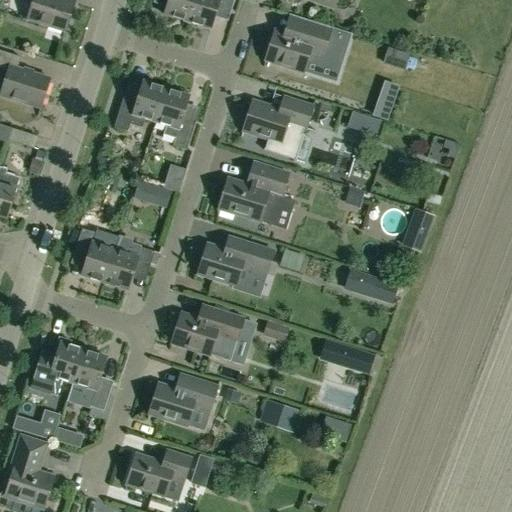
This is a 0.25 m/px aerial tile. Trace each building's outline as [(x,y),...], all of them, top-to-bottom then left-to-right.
[(32,0),(26,19),(48,26),(48,25),(65,30),(74,1),(69,0),(32,0)] [(167,0),(163,14),(187,22),(193,0),(167,0)] [(193,0),(187,22),(209,29),(218,0),(223,0),(232,3),(233,0),(193,0)] [(322,56),(331,27),(289,14),(283,33),(274,30),(265,59),(281,64),(281,65),(302,72),(309,52),(322,56)] [(409,55),(387,48),(382,64),(405,71),(409,55)] [(0,70),(6,72),(0,90),(0,96),(40,109),(49,79),(16,69),(19,57),(0,51),(0,70)] [(144,119),(155,122),(166,89),(142,81),(134,106),(121,102),(113,127),(127,131),(129,124),(141,128),(144,119)] [(162,134),(174,138),(172,146),(186,150),(194,125),(180,121),(188,96),(166,89),(155,122),(165,125),(162,134)] [(258,136),(268,139),(264,151),(294,161),(302,136),(301,135),(303,128),(305,129),(312,106),(283,97),(278,111),(269,108),(269,107),(251,101),(242,130),(259,135),(258,136)] [(36,137),(10,128),(6,140),(33,149),(36,137)] [(444,142),(460,148),(464,136),(448,131),(444,142)] [(227,179),(218,209),(272,226),(277,208),(291,212),(294,202),(280,197),(288,174),(253,163),(248,178),(251,179),(249,185),(227,179)] [(0,217),(5,219),(18,179),(5,174),(6,170),(1,169),(0,171),(0,217)] [(112,184),(124,187),(127,178),(115,174),(112,184)] [(107,237),(81,229),(75,246),(89,251),(81,276),(105,283),(115,250),(104,246),(107,237)] [(213,279),(235,286),(241,266),(267,274),(274,251),(228,237),(224,249),(206,244),(197,272),(214,278),(213,279)] [(136,260),(150,265),(154,252),(128,244),(125,253),(115,250),(105,283),(127,290),(136,260)] [(350,271),(344,287),(392,302),(397,285),(350,271)] [(209,355),(215,335),(236,342),(243,319),(201,305),(197,319),(180,313),(171,342),(187,347),(187,348),(209,355)] [(288,330),(267,323),(263,336),(284,343),(288,330)] [(61,379),(73,383),(84,350),(69,345),(70,341),(58,337),(54,350),(57,350),(52,367),(38,363),(30,388),(56,396),(61,379)] [(369,371),(373,356),(326,341),(321,356),(369,371)] [(106,357),(84,350),(73,383),(82,386),(77,403),(103,411),(111,386),(98,382),(106,357)] [(186,425),(193,405),(209,411),(217,386),(179,374),(174,389),(158,384),(148,412),(165,417),(164,419),(186,425)] [(292,410),(292,411),(267,403),(261,419),(260,423),(292,433),(299,412),(292,410)] [(36,471),(45,444),(20,435),(6,479),(9,480),(4,495),(43,507),(53,477),(36,471)] [(167,450),(162,464),(152,461),(153,460),(135,454),(126,482),(142,488),(142,489),(164,496),(170,476),(183,480),(190,458),(167,450)] [(199,458),(190,487),(203,491),(212,463),(199,458)] [(328,507),(332,496),(318,491),(315,503),(328,507)]
